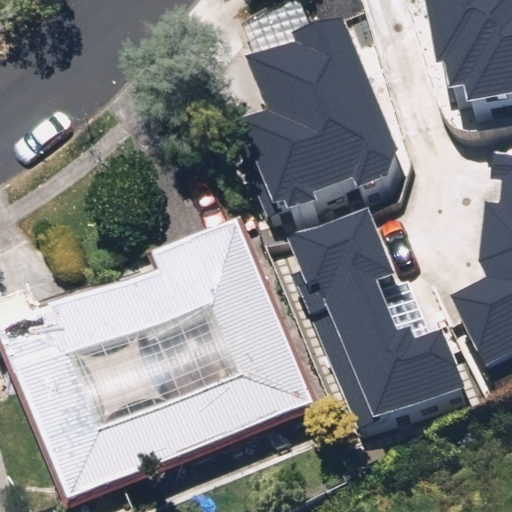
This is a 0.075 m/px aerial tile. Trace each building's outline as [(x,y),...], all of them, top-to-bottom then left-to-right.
[(479,96),(482,115),(511,109),(511,0),(430,0),(443,74),(451,75),(455,100),(479,96)] [(245,131),(281,217),(395,170),(400,157),(345,24),(300,43),(304,54),(254,75),(272,120),(245,131)] [(490,282),(453,301),(488,370),(511,357),(511,153),(499,152),(495,185),(503,186),(501,201),(489,200),(480,264),(490,282)] [(368,217),(290,249),(311,299),(320,295),(376,427),(470,388),(447,334),(424,343),(418,330),(400,337),(374,275),(389,269),(368,217)] [(143,291),(0,353),(0,410),(44,511),(96,511),(306,421),(224,233),(135,272),(143,291)]
